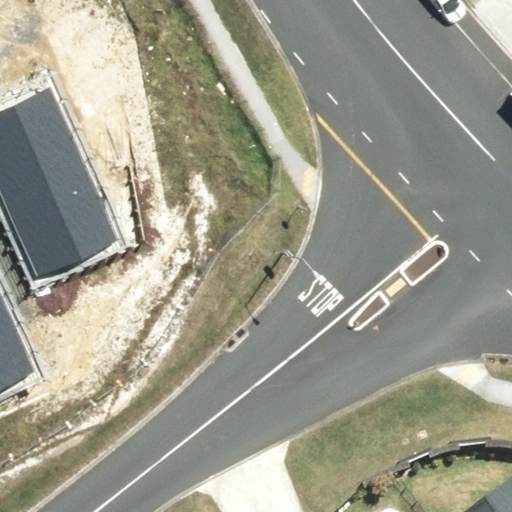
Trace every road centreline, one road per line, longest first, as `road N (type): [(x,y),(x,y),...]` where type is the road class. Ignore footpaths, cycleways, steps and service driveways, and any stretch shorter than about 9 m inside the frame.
road 1 (residential): [(511,186),(401,283),(101,511)]
road 2 (residential): [(511,184),(353,0)]
